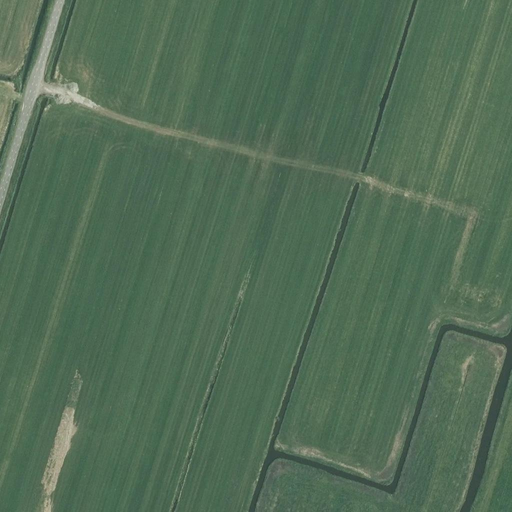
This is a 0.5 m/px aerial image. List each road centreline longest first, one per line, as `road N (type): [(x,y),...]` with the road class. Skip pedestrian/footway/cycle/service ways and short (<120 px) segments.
road 1 (track): [(311,195),(273,166),(221,145),(33,88)]
road 2 (unclassified): [(0,201),(60,0)]
road 3 (track): [(329,213),(311,195),(284,305)]
